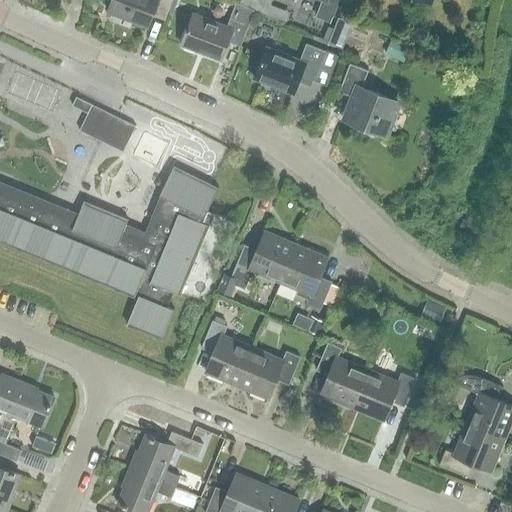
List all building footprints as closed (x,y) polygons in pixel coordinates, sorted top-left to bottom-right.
[(171,0),(112,0),(108,12),(112,14),(110,19),(129,27),(131,21),(147,27),(154,9),(167,13),(171,0)] [(269,10),(272,0),(258,0),(254,10),(267,15),(269,10)] [(322,0),(315,18),(330,23),(339,0),(322,0)] [(227,42),(240,46),(253,10),(236,2),(227,26),(193,14),(181,45),(220,60),(227,42)] [(409,46),(391,37),(384,53),(402,62),(409,46)] [(335,55),(324,51),(306,44),(300,60),(266,47),(254,79),(293,94),(300,75),(313,80),(324,85),(335,55)] [(387,136),(399,105),(386,100),(387,98),(362,88),(368,71),(349,63),(338,92),(351,97),(343,119),(387,136)] [(87,114),(79,131),(123,152),(136,126),(76,97),(72,106),(87,114)] [(0,241),(137,298),(127,324),(162,339),(174,309),(167,306),(172,292),(180,295),(208,225),(199,221),(202,216),(204,217),(218,188),(173,166),(159,195),(161,196),(144,240),(123,232),(128,220),(84,201),(78,213),(0,181),(0,241)] [(207,211),(202,223),(209,226),(214,214),(207,211)] [(280,282),(296,244),(266,231),(258,250),(244,245),(231,277),(224,273),(216,290),(231,297),(235,285),(244,289),(249,279),(247,278),(250,270),(280,282)] [(320,309),(332,282),(319,276),(327,257),(296,244),(280,282),(309,295),(306,303),(320,309)] [(420,315),(439,323),(446,307),(427,299),(420,315)] [(324,321),(309,315),(303,329),(318,336),(324,321)] [(236,386),(253,347),(223,334),(227,326),(213,320),(201,348),(214,353),(206,373),(236,386)] [(352,407),(368,369),(338,357),(341,348),(328,343),(316,370),(329,376),(321,395),(352,407)] [(288,384),(300,357),(286,351),(283,359),(253,347),(236,386),(267,399),(275,379),(288,384)] [(403,406),(414,379),(401,373),(397,381),(368,369),(352,407),(382,420),(390,401),(403,406)] [(476,377),(477,376),(473,375),(470,375),(467,375),(464,375),(461,376),(460,376),(458,375),(454,383),(478,394),(466,423),(505,439),(511,421),(511,406),(498,401),(503,388),(476,377)] [(0,424),(18,382),(8,377),(7,380),(0,376),(0,424)] [(48,409),(52,398),(28,388),(28,386),(18,382),(0,424),(0,455),(15,462),(19,451),(4,445),(15,417),(38,427),(46,409),(48,409)] [(492,470),(505,439),(466,423),(454,453),(445,450),(440,464),(467,475),(472,462),(492,470)] [(195,458),(201,445),(169,433),(164,445),(152,440),(152,439),(143,435),(134,459),(131,458),(127,469),(173,488),(178,477),(163,471),(172,449),(195,458)] [(55,444),(36,437),(32,446),(51,454),(55,444)] [(9,500),(18,476),(9,472),(8,473),(0,469),(0,508),(6,511),(11,500),(9,500)] [(169,498),(173,488),(127,469),(123,480),(125,481),(115,505),(124,509),(125,507),(136,511),(146,511),(154,492),(169,498)] [(256,511),(266,487),(235,474),(227,494),(214,489),(204,511),(256,511)] [(292,511),(297,500),(266,487),(256,511),(292,511)] [(178,503),(182,492),(175,489),(170,500),(178,503)]
